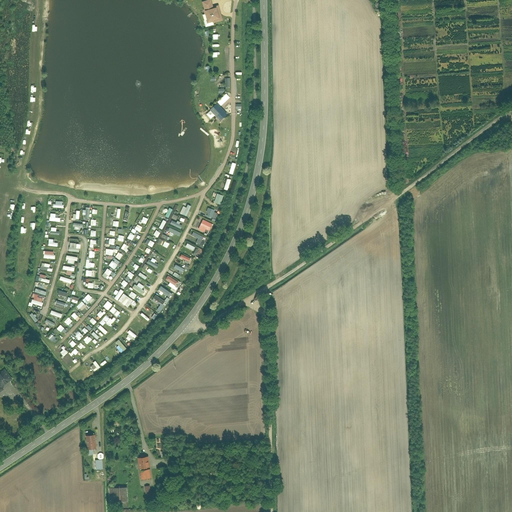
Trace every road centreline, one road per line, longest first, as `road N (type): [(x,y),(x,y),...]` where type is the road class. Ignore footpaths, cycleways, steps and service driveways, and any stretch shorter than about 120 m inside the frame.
road 1 (tertiary): [(0,467),(124,383),(185,323),(219,273),(247,208),(262,142),(263,0)]
road 2 (track): [(185,323),(206,325),(251,299),(267,322),(272,511)]
